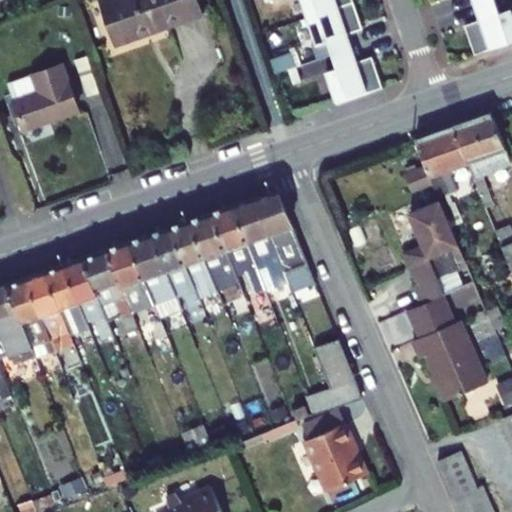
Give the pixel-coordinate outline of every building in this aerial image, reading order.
[(100,0),(116,45),(205,13),(200,0),(100,0)] [(301,0),(308,18),(354,3),(352,0),(301,0)] [(495,0),(475,7),(480,21),(465,26),(475,57),(511,43),(511,14),(511,10),(500,14),(495,0)] [(328,42),(333,56),(353,49),(348,35),(363,30),(354,3),(308,18),(317,45),(328,42)] [(353,49),(333,56),(337,70),(327,73),(338,104),(383,89),(372,58),(358,62),(353,49)] [(284,56),(289,71),(296,68),(291,53),(284,56)] [(64,65),(10,83),(25,129),(79,110),(64,65)] [(296,68),(289,71),(294,85),(301,83),(296,68)] [(482,175),(511,163),(511,159),(492,113),(454,126),(468,163),(486,207),(494,204),(482,175)] [(468,163),(454,126),(417,139),(430,176),(441,201),(450,225),(461,220),(454,202),(453,202),(449,194),(457,191),(448,170),(468,163)] [(273,191),(255,197),(289,282),(293,292),(317,282),(280,194),(273,191)] [(255,197),(234,205),(267,288),(268,289),(289,282),(255,197)] [(450,225),(441,201),(410,213),(424,245),(428,255),(409,263),(426,302),(443,295),(456,289),(474,281),(467,265),(450,225)] [(212,213),(237,276),(246,272),(255,293),(267,288),(234,205),(212,213)] [(205,258),(218,291),(240,282),(237,276),(212,213),(190,220),(205,258)] [(195,289),(199,298),(218,291),(205,258),(190,220),(170,227),(195,289)] [(511,229),(510,225),(496,230),(511,268),(511,229)] [(167,272),(177,297),(186,293),(191,307),(201,303),(199,298),(195,289),(170,227),(152,234),(167,272)] [(129,242),(155,305),(177,297),(167,272),(152,234),(129,242)] [(155,305),(129,242),(108,249),(132,312),(155,305)] [(405,253),(409,263),(428,255),(424,245),(405,253)] [(83,258),(108,320),(122,316),(128,333),(139,330),(132,312),(108,249),(83,258)] [(83,258),(64,265),(87,322),(95,320),(103,339),(114,335),(108,320),(83,258)] [(45,271),(71,334),(89,327),(87,322),(64,265),(45,271)] [(45,271),(26,278),(56,351),(75,345),(71,334),(45,271)] [(36,356),(37,357),(56,351),(26,278),(7,284),(36,356)] [(7,284),(0,287),(0,358),(10,354),(14,364),(36,356),(7,284)] [(426,302),(409,310),(421,337),(414,340),(421,357),(427,355),(447,401),(488,382),(460,319),(455,322),(443,295),(426,302)] [(316,348),(332,387),(356,378),(340,339),(316,348)] [(0,392),(3,399),(12,395),(0,366),(0,392)] [(356,378),(332,387),(339,406),(363,397),(356,378)] [(332,387),(308,396),(315,414),(339,406),(332,387)] [(305,406),(294,411),(297,419),(309,415),(305,406)] [(313,423),(319,435),(346,423),(348,421),(343,410),(313,423)] [(511,415),(501,420),(506,433),(511,430),(511,415)] [(327,491),(369,473),(359,451),(356,453),(351,442),(354,441),(346,423),(319,435),(305,441),(327,491)] [(204,425),(182,434),(193,459),(214,450),(204,425)] [(447,480),(470,470),(461,451),(438,461),(447,480)] [(105,478),(108,486),(128,478),(125,470),(105,478)] [(447,480),(455,499),(456,499),(478,489),(470,470),(447,480)] [(222,511),(211,486),(182,500),(176,492),(167,497),(169,506),(165,507),(167,511),(222,511)] [(456,499),(461,511),(462,511),(490,500),(484,487),(478,489),(456,499)] [(34,501),(38,511),(45,511),(58,507),(53,494),(34,501)] [(462,511),(495,511),(490,500),(462,511)]
